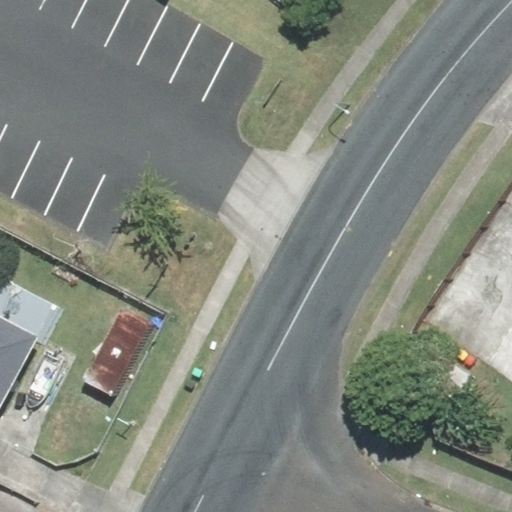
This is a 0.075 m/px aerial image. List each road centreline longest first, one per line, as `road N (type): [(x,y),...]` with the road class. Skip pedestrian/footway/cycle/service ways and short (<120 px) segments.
road 1 (residential): [(511,3),(398,143),(226,459)]
road 2 (residential): [(357,511),(226,459)]
